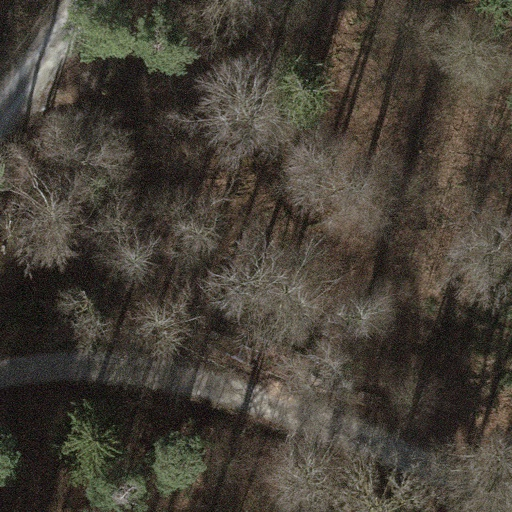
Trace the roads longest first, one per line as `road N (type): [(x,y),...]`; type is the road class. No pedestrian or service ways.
road 1 (track): [(0,376),(52,362),(221,385),(511,498)]
road 2 (track): [(0,116),(97,0)]
